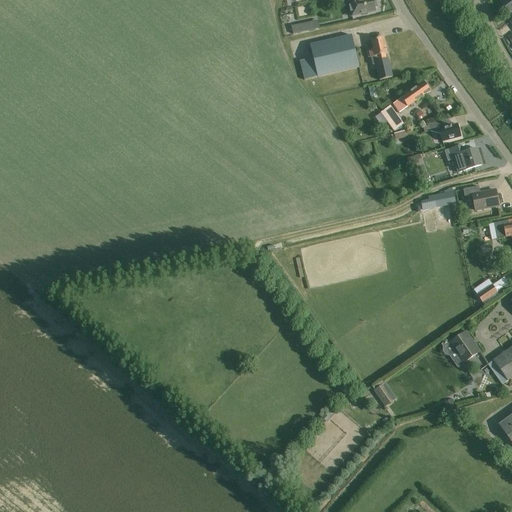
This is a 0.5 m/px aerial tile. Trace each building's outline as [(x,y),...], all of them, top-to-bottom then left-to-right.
[(351,18),(376,13),(375,9),(377,9),(376,2),(373,2),(372,0),(348,0),(348,2),(347,2),(351,18)] [(511,12),(511,0),(502,0),(504,2),(501,4),(509,15),(511,12)] [(319,29),(317,21),(291,27),(292,35),(319,29)] [(351,36),(310,46),(313,58),(299,61),(304,80),(318,77),(318,78),(359,68),(351,36)] [(372,65),(375,65),(378,81),(392,78),(388,60),(386,61),(385,55),(387,54),(383,39),(370,42),(372,50),(369,51),(372,65)] [(424,83),(416,89),(392,105),(398,114),(430,92),(424,83)] [(368,88),(362,89),(365,101),(371,100),(368,88)] [(383,112),(380,114),(393,132),(396,130),(403,125),(390,107),(383,112)] [(445,120),(436,123),(428,125),(428,126),(423,128),(424,133),(430,131),(440,134),(442,142),(460,138),(457,124),(447,127),(445,120)] [(404,131),(394,134),(396,140),(405,138),(404,131)] [(458,173),(472,169),(481,166),(476,149),(463,153),(461,147),(445,152),(448,162),(453,160),(458,173)] [(349,190),(353,210),(386,202),(382,182),(349,190)] [(475,212),(498,207),(495,191),(480,194),(478,187),(463,190),(464,197),(472,196),(475,212)] [(452,192),(433,196),(435,207),(454,202),(452,192)] [(511,224),(508,225),(507,222),(494,224),(497,240),(511,237),(511,239),(511,240),(511,224)] [(482,304),(497,293),(492,286),(477,296),(482,304)] [(448,340),(441,345),(443,348),(442,352),(445,356),(449,357),(456,352),(464,364),(481,353),(466,331),(450,343),(448,340)] [(511,348),(488,365),(502,386),(511,379),(511,348)] [(392,402),(381,386),(373,391),(384,407),(392,402)] [(452,399),(443,403),(447,413),(457,410),(452,399)] [(511,416),(499,425),(511,443),(511,416)]
